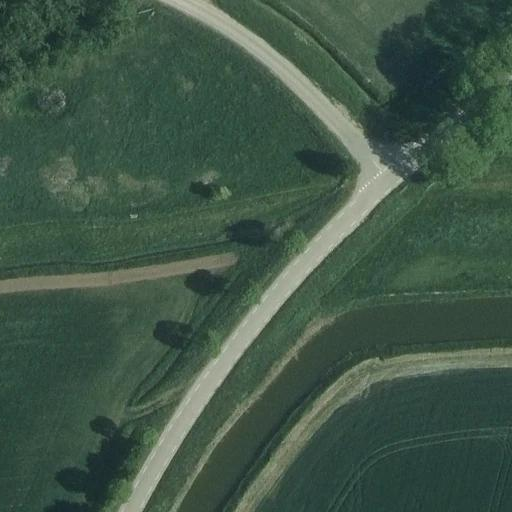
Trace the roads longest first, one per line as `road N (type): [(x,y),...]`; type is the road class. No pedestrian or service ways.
road 1 (tertiary): [(133,511),(149,476),(261,319),(391,179)]
road 2 (unclassified): [(391,179),(264,56),(167,0)]
road 3 (tertiary): [(511,85),(391,179)]
